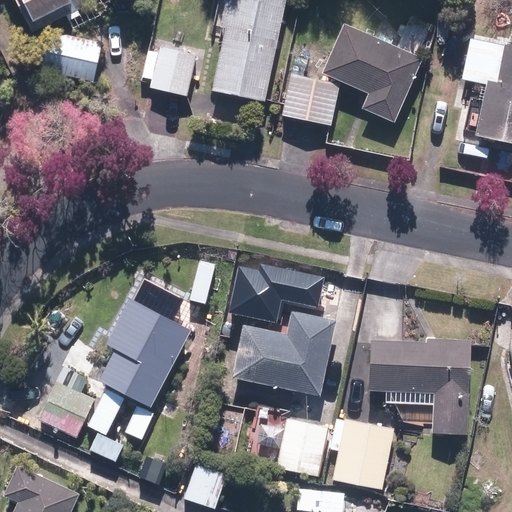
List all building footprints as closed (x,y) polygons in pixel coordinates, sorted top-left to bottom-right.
[(24,0),(42,29),(91,0),(24,0)] [(267,91),(285,0),(228,0),(224,23),(229,24),(218,82),(267,91)] [(421,51),(348,17),(326,63),(370,84),(361,103),(389,117),(421,51)] [(470,31),(463,77),(485,79),(480,129),(511,132),(511,40),(508,40),(509,36),(470,31)] [(98,44),(59,37),(51,81),(90,88),(98,44)] [(196,49),(165,43),(157,80),(188,86),(196,49)] [(336,74),(293,68),(288,107),(331,113),(336,74)] [(117,258),(73,283),(82,297),(125,272),(117,258)] [(189,321),(131,292),(110,333),(121,339),(105,371),(151,394),(189,321)] [(243,323),(235,367),(322,384),(334,309),(295,306),(294,332),(243,323)] [(472,333),(374,332),(374,380),(434,380),(434,423),(465,423),(465,388),(471,388),(472,333)] [(96,396),(58,379),(43,413),(80,431),(96,396)] [(161,410),(116,390),(94,439),(107,445),(112,433),(144,447),(161,410)] [(330,419),(291,410),(280,457),(319,465),(330,419)] [(395,423),(349,415),(339,470),(384,479),(395,423)] [(232,468),(199,456),(187,488),(220,500),(232,468)] [(66,511),(78,488),(20,459),(8,483),(24,492),(13,511),(66,511)] [(358,511),(360,486),(298,481),(297,502),(320,504),(319,511),(358,511)]
